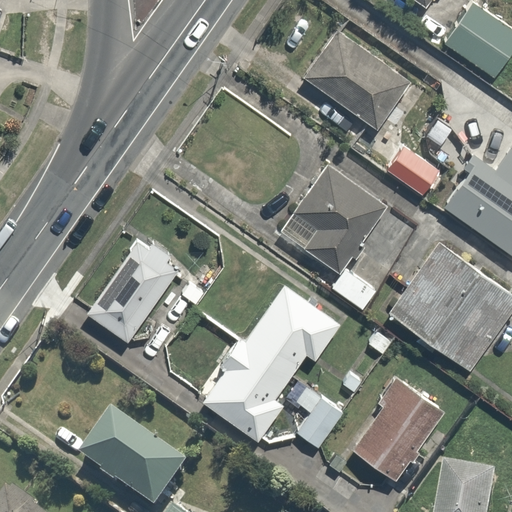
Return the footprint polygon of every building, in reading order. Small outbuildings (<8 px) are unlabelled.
[(511,40),(511,21),(476,0),(470,0),(447,38),(495,68),(511,40)] [(411,82),(338,30),(303,79),(378,131),(411,82)] [(440,164),(403,139),(386,164),(423,189),(440,164)] [(511,142),(494,166),(478,154),(444,198),(511,249),(511,142)] [(382,193),(325,154),(280,219),(337,258),(382,193)] [(134,232),(87,302),(127,329),(175,260),(134,232)] [(511,301),(511,290),(438,232),(387,298),(467,360),(511,301)] [(348,263),(334,282),(361,301),(375,282),(348,263)] [(247,331),(242,328),(215,365),(220,369),(202,394),(251,429),(280,388),(274,384),(306,339),(312,343),(336,309),(288,275),(247,331)] [(394,332),(377,320),(364,338),(382,350),(394,332)] [(388,379),(376,397),(380,400),(351,443),(393,471),(440,401),(398,372),(392,381),(388,379)] [(343,411),(320,394),(296,426),(319,443),(343,411)] [(117,403),(81,452),(155,506),(191,458),(117,403)] [(442,464),(437,511),(488,511),(492,469),(442,464)] [(47,511),(11,483),(0,496),(0,511),(47,511)]
